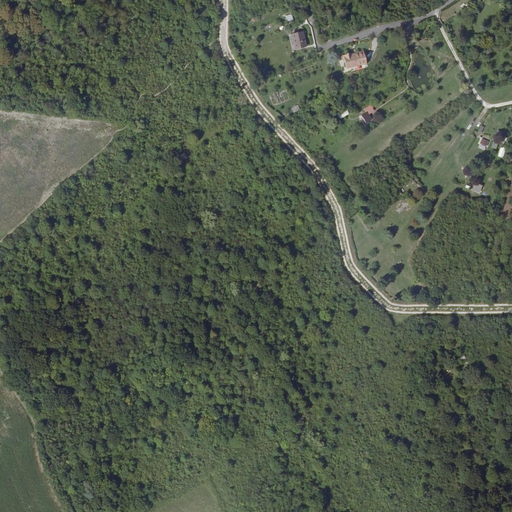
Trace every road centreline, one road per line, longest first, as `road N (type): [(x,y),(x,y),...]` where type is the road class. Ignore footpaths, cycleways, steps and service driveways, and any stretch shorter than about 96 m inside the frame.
road 1 (residential): [(318,48),(414,20),(451,0)]
road 2 (track): [(511,102),(493,107),(476,95),(433,12)]
